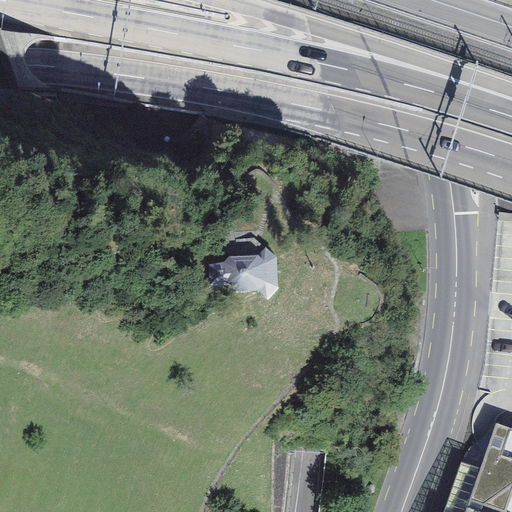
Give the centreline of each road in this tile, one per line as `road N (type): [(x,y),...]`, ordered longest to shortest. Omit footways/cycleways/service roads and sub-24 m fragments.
road 1 (primary): [(379,0),(435,111),(455,230),(444,380),(401,511)]
road 2 (motorway): [(511,118),(250,48),(2,0)]
road 3 (motorway): [(0,63),(225,90),(394,125),(511,161)]
road 4 (motorway): [(511,91),(223,0)]
